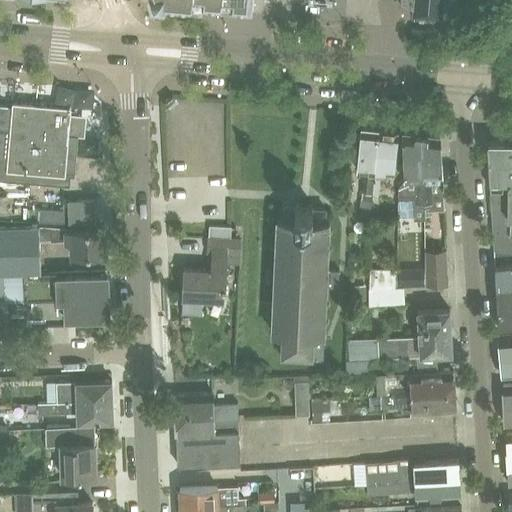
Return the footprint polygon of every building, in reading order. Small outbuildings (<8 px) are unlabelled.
[(250,8),(251,0),(152,0),(153,5),(163,6),(163,5),(192,7),(192,3),(250,8)] [(401,0),(402,6),(413,7),(412,16),(414,17),(414,15),(441,17),(442,9),(460,11),(461,0),(401,0)] [(0,178),(70,185),(71,175),(75,175),(78,134),(79,114),(71,113),(71,106),(13,101),(12,105),(0,104),(0,178)] [(370,217),(373,192),(379,129),(362,127),(357,169),(366,170),(361,216),(370,217)] [(399,131),(379,129),(373,192),(380,193),(382,172),(394,173),(399,131)] [(425,209),(425,206),(422,134),(404,132),(406,180),(399,186),(398,209),(414,208),(414,220),(425,219),(425,209)] [(442,136),(422,134),(425,206),(425,209),(444,208),(443,179),(444,179),(442,136)] [(511,140),(488,140),(493,233),(494,247),(495,264),(511,262),(511,140)] [(97,222),(96,199),(69,200),(70,222),(97,222)] [(323,360),(324,335),(327,286),(339,286),(339,269),(328,268),(330,220),(326,220),(326,208),(313,208),(313,204),(296,204),(296,207),(283,206),(282,219),(278,219),(276,270),(268,270),(267,281),(275,281),(272,333),(283,333),(282,358),(323,360)] [(64,210),(40,209),(40,221),(64,222),(64,210)] [(72,256),(107,254),(106,229),(67,231),(66,227),(42,225),(0,226),(0,274),(7,274),(23,274),(40,273),(41,273),(40,242),(46,241),(46,247),(58,246),(58,240),(67,240),(67,241),(71,241),(72,256)] [(209,225),(208,237),(228,238),(230,238),(230,226),(228,226),(209,225)] [(182,297),(223,299),(224,288),(226,288),(227,262),(240,262),(241,239),(230,238),(228,238),(208,237),(207,251),(212,251),(212,269),(183,267),(182,297)] [(426,285),(450,284),(448,248),(424,250),(425,267),(426,285)] [(511,262),(495,264),(497,286),(511,284),(511,262)] [(396,287),(397,267),(370,267),(369,289),(370,305),(405,303),(404,287),(396,287)] [(396,287),(404,287),(426,285),(425,267),(397,267),(396,287)] [(40,277),(40,273),(23,274),(24,300),(56,299),(56,302),(64,302),(64,319),(109,317),(108,275),(40,277)] [(0,327),(9,327),(7,274),(0,274),(0,327)] [(365,284),(353,285),(353,299),(366,299),(365,284)] [(511,284),(497,286),(498,307),(511,305),(511,284)] [(511,305),(498,307),(499,328),(511,327),(511,305)] [(420,332),(420,336),(420,355),(437,354),(453,353),(451,308),(418,310),(419,327),(414,327),(414,332),(420,332)] [(511,336),(499,338),(501,357),(511,356),(511,336)] [(437,354),(420,355),(417,355),(418,367),(438,366),(437,354)] [(511,356),(501,357),(502,376),(511,374),(511,356)] [(369,372),(369,365),(369,359),(346,360),(346,373),(369,372)] [(455,371),(410,374),(377,376),(379,395),(383,395),(456,390),(455,371)] [(58,382),(46,382),(47,402),(59,401),(60,401),(113,399),(112,380),(76,381),(58,382)] [(308,380),(295,380),(296,414),(309,414),(308,380)] [(511,383),(503,384),(504,404),(511,403),(511,383)] [(413,411),(457,408),(456,390),(383,395),(384,407),(394,406),(394,403),(413,402),(413,411)] [(214,432),(214,418),(239,417),(238,401),(213,402),(212,391),(175,393),(175,413),(176,434),(214,432)] [(330,396),(311,398),(313,421),(323,420),(322,411),(330,410),(330,396)] [(44,402),(38,402),(39,414),(57,413),(78,412),(78,422),(114,420),(113,399),(60,401),(59,401),(44,402)] [(241,462),(239,417),(214,418),(214,432),(176,434),(178,464),(241,462)] [(96,476),(94,443),(78,443),(78,426),(47,427),(48,445),(62,445),(63,478),(96,476)] [(367,483),(394,481),(460,477),(459,459),(416,462),(415,458),(366,460),(367,483)] [(460,477),(394,481),(367,483),(368,493),(417,490),(417,498),(461,495),(460,477)] [(180,487),(180,505),(239,503),(246,503),(246,497),(239,497),(239,494),(238,485),(217,486),(180,487)] [(274,490),(257,492),(258,503),(275,501),(274,490)] [(57,491),(32,492),(33,511),(92,511),(93,502),(78,503),(58,504),(57,491)] [(246,503),(239,503),(180,505),(180,511),(230,511),(247,511),(246,503)]
